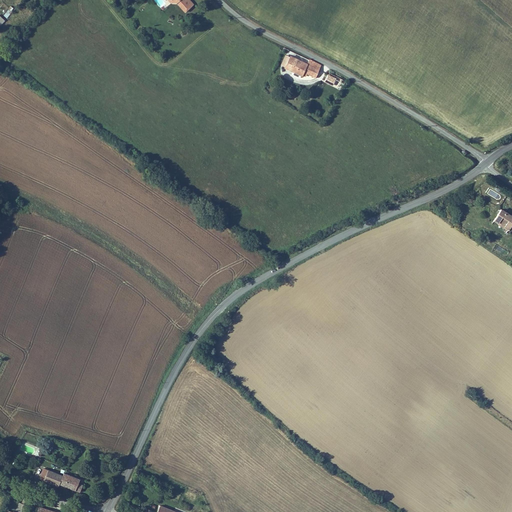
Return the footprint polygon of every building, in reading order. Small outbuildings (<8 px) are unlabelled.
[(194,4),(190,0),(166,0),(171,4),(177,5),(185,13),(194,4)] [(6,18),(11,12),(8,9),(3,15),(6,18)] [(308,64),(290,55),(284,68),(302,76),(305,77),(307,74),(316,78),(322,66),(309,60),(308,64)] [(328,73),(324,83),(339,88),(343,78),(328,73)] [(505,212),(501,210),(493,223),(508,232),(509,231),(497,224),(505,212)] [(511,225),(511,216),(505,212),(497,224),(509,231),(511,225)] [(48,471),(44,470),(39,481),(44,483),(48,471)] [(48,471),(44,483),(58,488),(59,486),(62,477),(48,471)] [(62,477),(59,486),(81,494),(83,488),(78,486),(80,480),(63,474),(62,477)]
